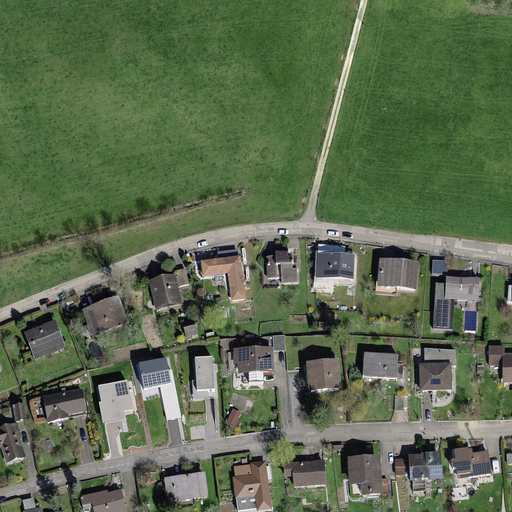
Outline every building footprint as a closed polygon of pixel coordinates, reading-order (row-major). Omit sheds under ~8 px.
[(274,257),(265,258),(266,277),(278,276),(278,264),(291,264),(291,261),(291,255),(284,255),(284,251),(274,252),(274,257)] [(357,255),(318,255),(317,281),(357,282),(357,255)] [(243,258),(203,262),(205,277),(230,274),(232,302),(247,301),(243,258)] [(419,263),(383,261),(381,287),(417,290),(419,263)] [(448,262),(434,261),(433,274),(447,275),(448,262)] [(174,277),(147,282),(153,309),(179,303),(174,277)] [(482,280),(448,279),(448,285),(435,284),(432,330),(452,331),(454,300),(481,300),(482,280)] [(117,299),(80,312),(89,337),(126,325),(117,299)] [(55,322),(26,333),(37,361),(66,350),(55,322)] [(276,349),(236,348),(236,364),(240,364),(240,373),(276,374),(276,349)] [(505,348),(493,348),(493,365),(505,365),(505,354),(505,348)] [(427,365),(423,365),(423,391),(456,391),(456,367),(458,367),(458,350),(427,350),(427,365)] [(400,355),(367,354),(367,377),(399,378),(400,355)] [(212,357),(196,358),(198,388),(213,387),(212,357)] [(166,358),(140,363),(144,387),(171,382),(166,358)] [(343,361),(310,363),(313,393),(345,391),(343,361)] [(127,381),(99,386),(102,402),(100,403),(103,421),(125,417),(123,410),(132,408),(127,381)] [(79,389),(42,396),(46,420),(83,413),(79,389)] [(18,422),(0,427),(0,448),(0,449),(5,463),(28,456),(18,422)] [(475,450),(458,451),(460,476),(494,473),(492,452),(475,453),(475,450)] [(447,479),(444,453),(412,456),(415,482),(447,479)] [(384,456),(353,459),(356,486),(365,485),(366,498),(388,496),(384,456)] [(237,477),(235,477),(240,511),(259,509),(259,511),(270,511),(275,511),(268,462),(236,467),(237,477)] [(326,462),(286,464),(286,477),(295,477),(295,488),(327,487),(326,462)] [(208,473),(166,479),(170,508),(195,505),(194,500),(212,498),(208,473)] [(108,490),(81,496),(83,506),(95,504),(96,511),(128,511),(124,490),(109,494),(108,490)]
